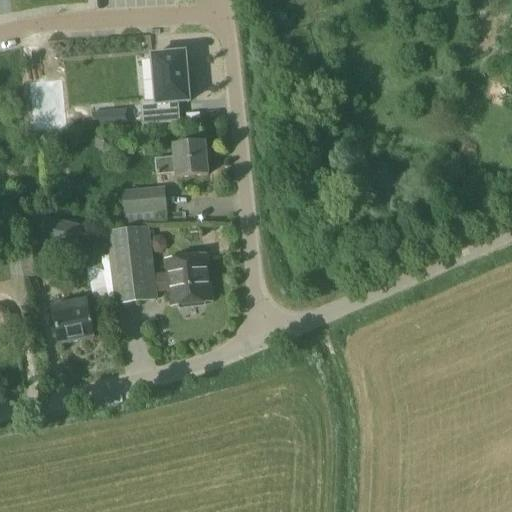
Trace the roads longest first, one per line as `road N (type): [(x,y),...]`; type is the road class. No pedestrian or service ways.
road 1 (residential): [(262,339),(225,18)]
road 2 (tertiary): [(262,339),(195,368),(0,411)]
road 3 (tertiary): [(511,231),(262,339)]
road 4 (residential): [(0,38),(49,26),(225,18)]
